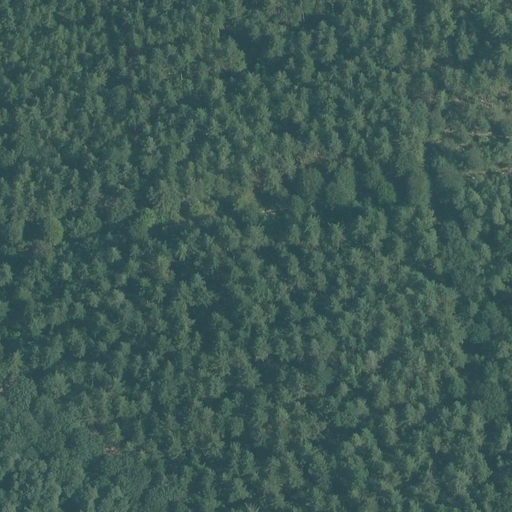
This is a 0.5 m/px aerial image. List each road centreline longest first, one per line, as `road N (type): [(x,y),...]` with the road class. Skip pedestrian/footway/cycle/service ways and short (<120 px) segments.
road 1 (track): [(392,0),(496,511)]
road 2 (track): [(0,257),(511,173)]
road 3 (track): [(132,235),(137,196),(99,0)]
road 4 (track): [(173,511),(0,369)]
road 5 (unclassified): [(130,511),(0,402)]
